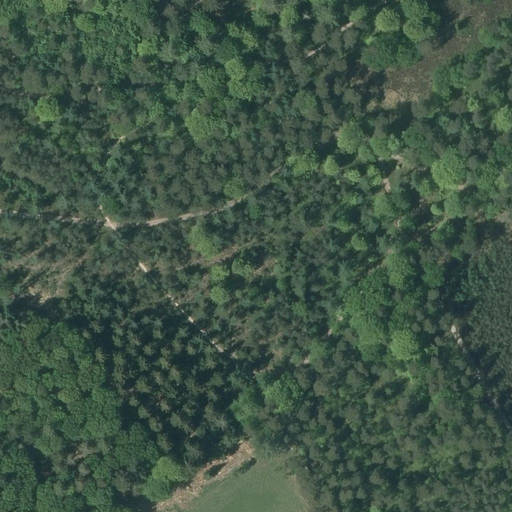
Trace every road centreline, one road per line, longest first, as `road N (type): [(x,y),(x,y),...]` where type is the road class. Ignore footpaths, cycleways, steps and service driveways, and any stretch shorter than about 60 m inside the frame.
road 1 (track): [(286,64),(335,119),(377,147),(410,250),(511,436)]
road 2 (track): [(346,128),(227,205),(196,216),(110,226),(0,214)]
road 3 (track): [(511,157),(265,390)]
road 4 (track): [(0,88),(69,102),(111,86),(183,84)]
road 5 (track): [(286,64),(387,0)]
